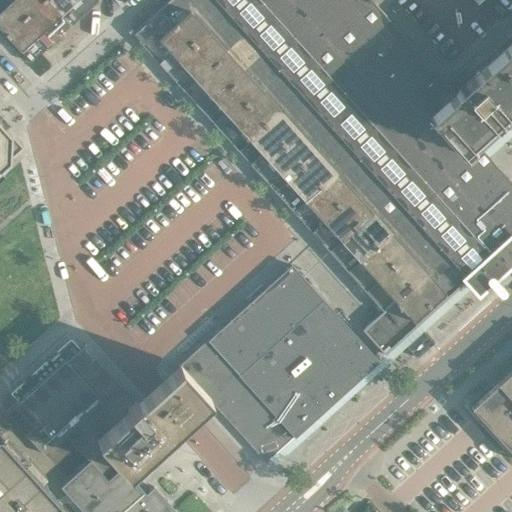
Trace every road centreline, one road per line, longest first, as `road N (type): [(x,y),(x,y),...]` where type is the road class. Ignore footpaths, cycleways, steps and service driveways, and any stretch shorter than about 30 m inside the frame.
road 1 (residential): [(268,511),(94,321),(33,102),(0,64)]
road 2 (tertiary): [(342,457),(511,306)]
